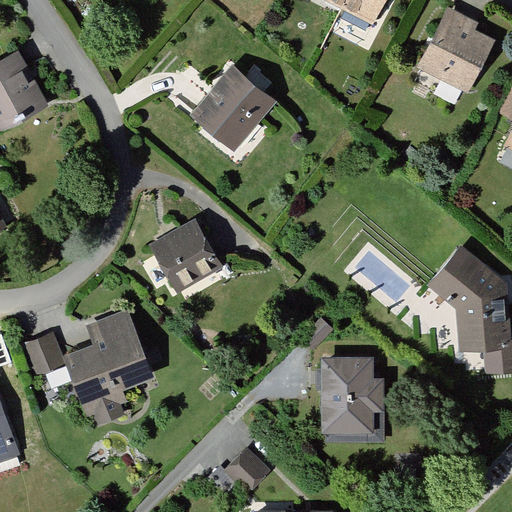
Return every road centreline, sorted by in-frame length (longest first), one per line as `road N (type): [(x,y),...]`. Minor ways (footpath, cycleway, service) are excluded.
road 1 (residential): [(0,300),(45,291),(91,261),(115,218),(125,176),(104,102),(32,0)]
road 2 (residential): [(304,344),(141,511)]
